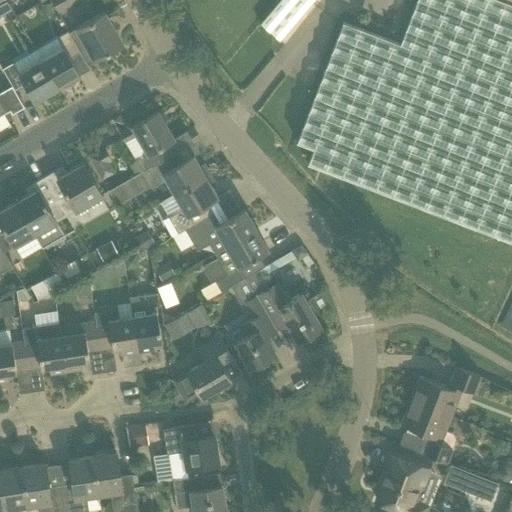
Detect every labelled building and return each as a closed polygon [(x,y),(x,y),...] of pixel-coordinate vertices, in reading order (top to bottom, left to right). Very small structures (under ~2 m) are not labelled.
[(0,14),(10,8),(5,0),(1,0),(0,1),(0,14)] [(78,0),(51,0),(58,12),(78,0)] [(313,0),(281,0),(260,24),(279,41),(313,0)] [(319,168),(511,242),(511,0),(417,0),(400,44),(343,22),(297,143),(313,149),(308,164),(319,168)] [(52,15),(51,4),(40,5),(41,16),(52,15)] [(104,12),(77,27),(69,32),(79,52),(86,64),(122,44),(106,16),(104,12)] [(63,48),(41,60),(57,88),(80,75),(70,58),(79,52),(69,32),(68,30),(57,37),(63,48)] [(57,88),(41,60),(20,73),(14,62),(2,69),(12,85),(14,89),(23,83),(34,101),(57,88)] [(0,115),(10,110),(12,114),(24,107),(14,89),(12,85),(0,91),(0,115)] [(132,126),(120,133),(143,170),(172,153),(166,144),(174,139),(158,111),(131,126),(132,126)] [(114,173),(108,163),(111,161),(104,148),(101,149),(88,157),(102,180),(114,173)] [(172,153),(143,170),(142,171),(152,187),(165,179),(174,194),(205,176),(193,155),(184,161),(178,150),(172,154),(172,153)] [(43,177),(66,216),(102,196),(83,163),(66,173),(62,166),(43,177)] [(178,233),(185,229),(214,212),(208,202),(217,197),(205,176),(174,194),(160,202),(178,233)] [(29,193),(16,201),(43,247),(46,245),(46,247),(65,236),(57,222),(66,216),(43,177),(26,188),(29,193)] [(117,206),(134,197),(127,183),(110,192),(117,206)] [(42,248),(43,247),(16,201),(4,208),(0,202),(0,201),(0,245),(4,252),(14,247),(21,257),(41,246),(42,248)] [(214,212),(185,229),(198,250),(221,237),(226,246),(256,229),(244,208),(215,225),(209,215),(214,212)] [(239,266),(268,250),(256,229),(226,246),(215,253),(217,257),(205,264),(203,268),(209,280),(215,281),(216,282),(200,291),(205,301),(245,277),(239,266)] [(136,237),(143,248),(147,249),(154,244),(147,231),(136,237)] [(0,273),(12,267),(4,252),(0,245),(0,273)] [(119,256),(113,245),(98,253),(103,262),(104,264),(119,256)] [(291,250),(296,258),(298,261),(302,258),(308,254),(301,245),(291,250)] [(136,254),(124,256),(126,269),(138,267),(136,254)] [(162,281),(173,275),(167,262),(155,269),(162,281)] [(38,300),(51,293),(44,280),(31,286),(38,300)] [(256,294),(271,320),(281,314),(297,341),(321,327),(301,293),(288,301),(278,283),(257,295),(256,294)] [(29,299),(22,288),(16,290),(17,300),(29,299)] [(130,302),(129,302),(136,351),(153,348),(153,342),(161,341),(156,312),(147,314),(146,307),(159,305),(158,293),(144,294),(129,296),(130,302)] [(265,337),(277,330),(271,320),(256,294),(243,302),(253,318),(243,324),(249,335),(235,343),(250,368),(275,354),(265,337)] [(15,314),(12,300),(0,301),(0,302),(2,316),(15,314)] [(136,351),(129,302),(116,304),(117,304),(93,308),(95,320),(94,320),(99,350),(112,348),(112,349),(121,347),(122,353),(136,351)] [(200,306),(186,314),(193,327),(203,325),(209,322),(200,306)] [(57,323),(65,370),(82,367),(81,362),(89,360),(88,352),(99,350),(94,320),(59,326),(59,322),(57,323)] [(24,341),(23,341),(28,370),(39,368),(41,368),(49,367),(50,372),(65,370),(57,323),(22,328),(24,341)] [(207,360),(174,380),(185,399),(199,392),(202,397),(230,380),(221,366),(233,359),(219,337),(200,348),(207,360)] [(23,341),(0,345),(0,380),(9,379),(8,373),(16,372),(16,371),(28,370),(23,341)] [(410,400),(451,416),(461,388),(474,393),(480,376),(456,367),(448,387),(419,376),(410,400)] [(453,433),(445,430),(451,416),(410,400),(400,424),(429,435),(422,453),(448,463),(453,448),(452,448),(455,439),(453,433)] [(145,424),(127,427),(130,448),(148,445),(145,424)] [(195,424),(166,428),(163,429),(167,454),(169,454),(173,480),(204,475),(203,465),(218,463),(214,434),(197,436),(195,424)] [(116,452),(92,456),(97,494),(99,494),(110,492),(113,507),(113,511),(137,511),(133,486),(131,473),(119,475),(116,452)] [(376,500),(403,508),(401,511),(424,511),(427,504),(417,501),(422,487),(429,465),(390,453),(388,455),(386,456),(383,464),(384,467),(382,472),(385,473),(376,500)] [(92,456),(68,460),(72,483),(60,485),(64,511),(78,511),(88,511),(101,508),(99,494),(97,494),(92,456)] [(442,481),(491,501),(498,483),(449,463),(442,481)] [(48,487),(45,464),(20,467),(27,511),(28,511),(27,505),(38,504),(39,511),(64,511),(60,485),(48,487)] [(27,511),(20,467),(0,470),(0,488),(1,494),(0,494),(0,511),(27,511)] [(193,511),(225,511),(222,485),(221,485),(219,472),(204,475),(173,480),(172,480),(176,506),(192,503),(193,511)]
